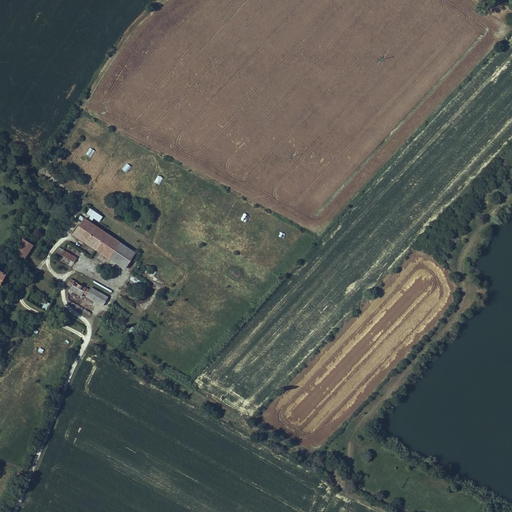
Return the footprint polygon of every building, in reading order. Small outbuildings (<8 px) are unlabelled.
[(86,154),(91,157),(95,150),(90,147),(86,154)] [(122,169),(127,173),(131,167),(126,163),(122,169)] [(158,175),(154,182),(160,185),(163,178),(158,175)] [(91,216),(94,218),(99,222),(103,217),(91,209),(87,214),(91,216)] [(245,223),(249,216),(244,213),(240,220),(245,223)] [(97,250),(107,234),(91,223),(88,221),(84,219),(73,234),(80,239),(82,235),(93,242),(90,246),(97,250)] [(97,250),(109,259),(120,242),(107,234),(97,250)] [(82,235),(80,239),(90,246),(93,242),(82,235)] [(15,252),(25,258),(33,246),(24,239),(15,252)] [(120,242),(109,259),(117,264),(125,269),(132,258),(136,253),(120,242)] [(57,253),(75,263),(77,258),(60,248),(57,253)] [(132,276),(129,280),(138,286),(141,282),(132,276)] [(84,292),(83,294),(87,296),(86,296),(96,302),(103,306),(108,297),(91,288),(90,290),(86,288),(75,282),(75,281),(71,279),(68,285),(72,287),(73,286),(84,292)] [(71,289),(82,296),(83,294),(84,292),(73,286),(72,287),(71,289)] [(48,311),(50,303),(44,301),(42,309),(48,311)]
